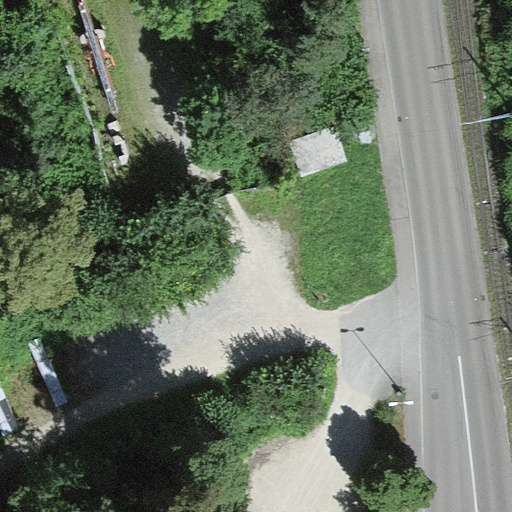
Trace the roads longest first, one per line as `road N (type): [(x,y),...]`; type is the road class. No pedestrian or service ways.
road 1 (secondary): [(473,511),(408,0)]
road 2 (track): [(169,359),(0,464)]
